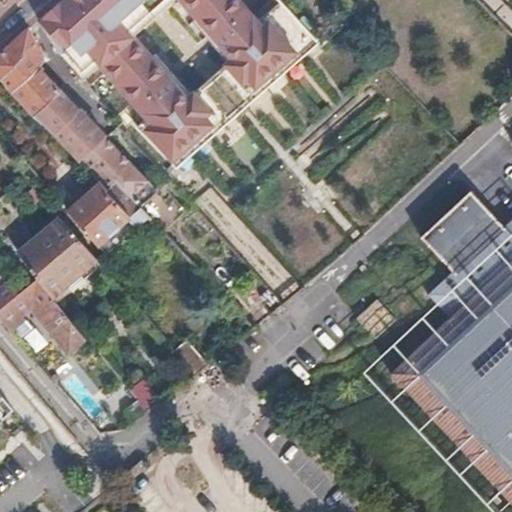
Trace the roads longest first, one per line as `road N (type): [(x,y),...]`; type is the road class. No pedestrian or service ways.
road 1 (residential): [(205,411),(310,296),(511,109)]
road 2 (residential): [(0,340),(106,466),(205,411)]
road 3 (residential): [(205,411),(306,511)]
